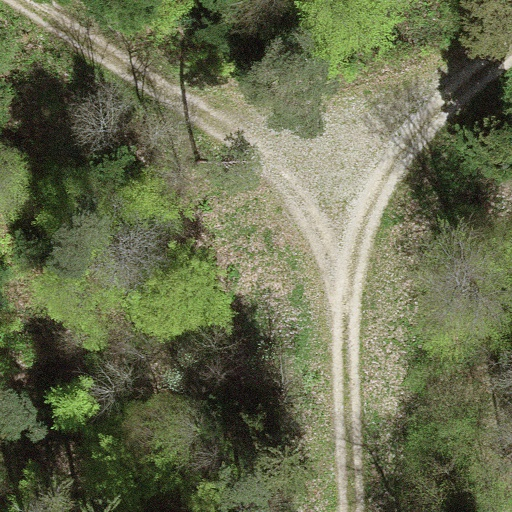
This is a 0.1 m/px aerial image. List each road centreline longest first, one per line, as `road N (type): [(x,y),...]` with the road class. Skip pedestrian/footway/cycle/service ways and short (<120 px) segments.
road 1 (track): [(338,161),(253,134),(21,0)]
road 2 (track): [(338,161),(357,511)]
road 3 (track): [(511,38),(442,78),(338,161)]
